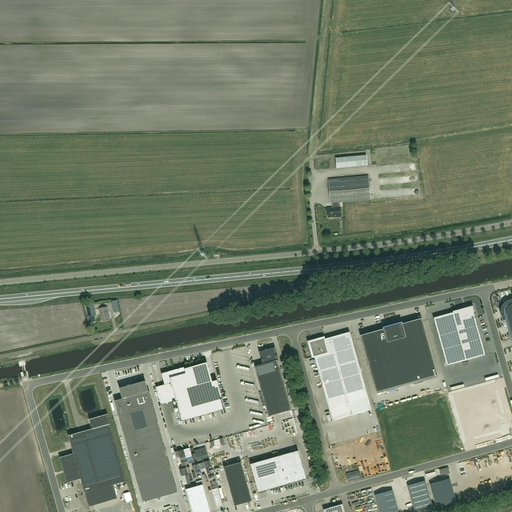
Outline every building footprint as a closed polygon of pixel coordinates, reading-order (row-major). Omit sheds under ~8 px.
[(367,157),(336,160),(337,169),(368,166),(367,157)] [(340,207),(339,202),(370,199),(368,176),(328,180),(330,203),(332,203),(333,208),(327,209),(327,210),(326,211),(327,212),(327,213),(328,217),(329,217),(330,218),(332,218),(332,217),(337,217),(341,217),(341,207),(340,207)] [(511,301),(509,302),(508,302),(508,303),(507,303),(506,304),(505,304),(505,305),(504,305),(504,306),(504,307),(503,307),(503,308),(503,309),(503,310),(502,310),(502,311),(502,312),(502,313),(503,313),(503,314),(504,319),(505,319),(511,338),(511,337),(511,301)] [(94,303),(86,305),(88,317),(96,315),(94,303)] [(434,318),(447,366),(485,355),(474,317),(476,316),(473,306),(452,311),(453,313),(434,318)] [(109,320),(108,319),(109,319),(107,308),(99,309),(102,320),(103,320),(103,321),(109,320)] [(360,334),(376,393),(438,375),(421,317),(402,323),(401,321),(394,323),(394,322),(393,322),(393,324),(391,324),(391,323),(389,323),(390,325),(383,326),(383,328),(360,334)] [(315,356),(332,420),(371,410),(350,332),(324,339),(324,338),(309,342),(313,357),(315,356)] [(276,353),(275,348),(269,349),(269,351),(266,352),(266,350),(259,352),(261,357),(262,357),(263,359),(262,359),(264,364),(254,366),(268,416),(291,410),(291,409),(277,360),(278,360),(277,355),(275,356),(275,353),(276,353)] [(165,385),(171,383),(182,421),(225,409),(217,380),(212,381),(207,362),(185,369),(184,367),(161,374),(165,385)] [(508,430),(504,415),(494,380),(450,393),(464,442),(474,439),(472,431),(480,429),(482,437),(488,435),(508,430)] [(172,473),(149,391),(148,391),(145,381),(130,385),(130,384),(127,385),(127,386),(119,388),(122,398),(114,401),(137,483),(172,473)] [(92,429),(69,436),(74,455),(61,458),(64,470),(65,472),(68,482),(81,478),(85,493),(126,481),(108,414),(89,419),(92,429)] [(298,450),(250,464),(258,493),(306,479),(298,450)] [(241,462),(223,467),(234,506),(252,501),(241,462)] [(456,503),(450,478),(430,484),(436,508),(456,503)] [(425,481),(407,486),(414,510),(432,505),(425,481)] [(210,511),(203,484),(186,489),(192,511),(210,511)] [(398,511),(392,490),(375,495),(379,511),(398,511)] [(132,500),(130,492),(124,494),(126,502),(132,500)]
